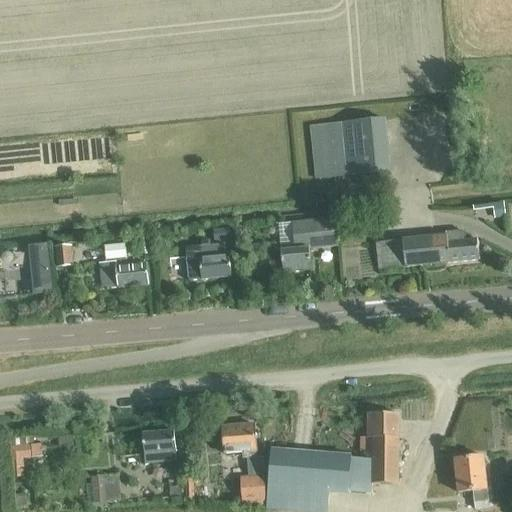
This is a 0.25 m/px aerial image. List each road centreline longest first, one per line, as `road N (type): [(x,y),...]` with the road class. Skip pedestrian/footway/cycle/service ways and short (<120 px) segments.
road 1 (residential): [(0,401),(511,358)]
road 2 (secondary): [(234,320),(511,297)]
road 3 (residential): [(0,379),(186,352),(224,336),(234,320)]
road 4 (secondary): [(0,340),(234,320)]
